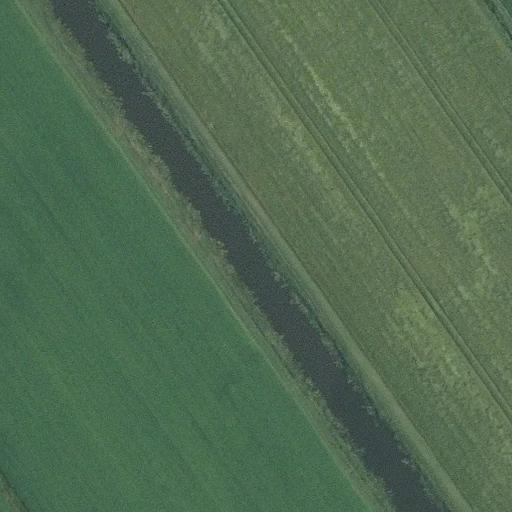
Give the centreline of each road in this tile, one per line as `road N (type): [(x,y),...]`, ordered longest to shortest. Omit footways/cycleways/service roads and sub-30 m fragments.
road 1 (track): [(376,511),(18,0)]
road 2 (track): [(464,511),(108,0)]
